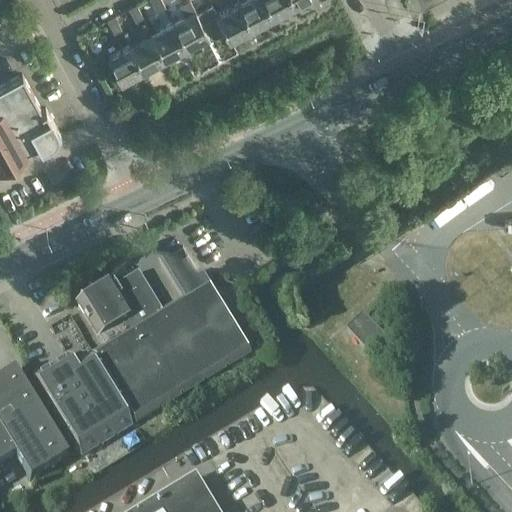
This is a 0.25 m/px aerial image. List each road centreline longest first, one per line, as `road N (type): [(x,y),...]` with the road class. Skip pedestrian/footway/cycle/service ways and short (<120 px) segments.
road 1 (tertiary): [(136,203),(404,76)]
road 2 (residential): [(136,203),(19,0)]
road 3 (tertiary): [(0,268),(136,203)]
road 4 (tertiary): [(404,76),(511,20)]
